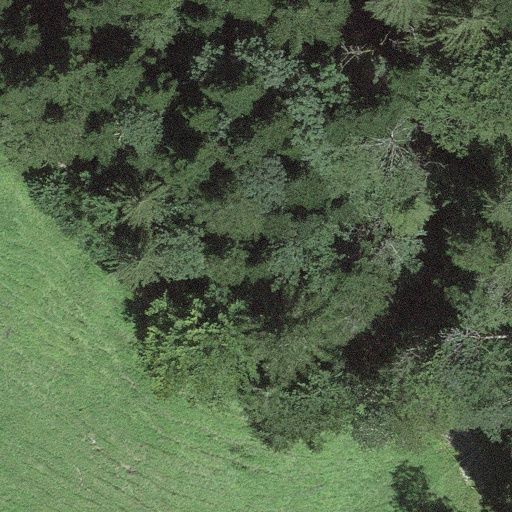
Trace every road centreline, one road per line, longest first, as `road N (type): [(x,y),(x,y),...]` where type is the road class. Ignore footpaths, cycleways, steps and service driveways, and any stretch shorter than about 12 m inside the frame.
road 1 (track): [(0,73),(191,338),(242,370),(391,393),(428,407),(472,450),(492,511)]
road 2 (track): [(358,0),(340,26),(284,41),(164,22),(91,0)]
